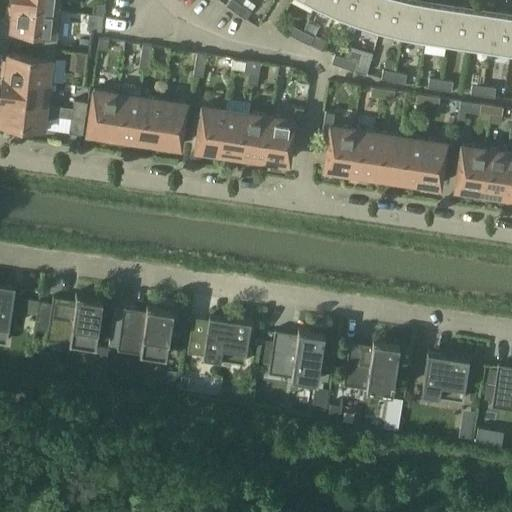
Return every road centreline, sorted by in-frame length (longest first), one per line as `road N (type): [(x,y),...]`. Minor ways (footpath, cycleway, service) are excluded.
road 1 (residential): [(0,250),(511,330)]
road 2 (residential): [(0,157),(511,237)]
